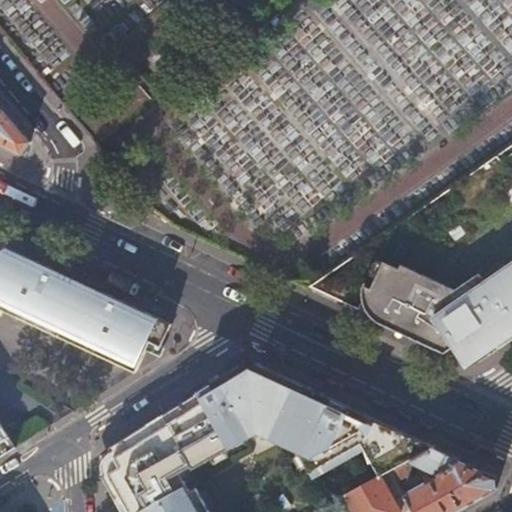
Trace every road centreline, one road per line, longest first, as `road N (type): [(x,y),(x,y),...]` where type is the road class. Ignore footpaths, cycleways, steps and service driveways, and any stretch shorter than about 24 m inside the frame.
road 1 (secondary): [(477,421),(225,304)]
road 2 (residential): [(225,304),(199,353),(73,442)]
road 3 (secondary): [(225,304),(41,219)]
road 4 (residential): [(41,219),(63,178),(63,150),(0,74)]
